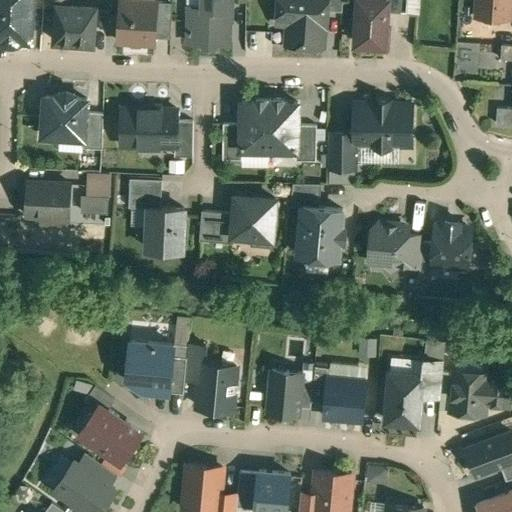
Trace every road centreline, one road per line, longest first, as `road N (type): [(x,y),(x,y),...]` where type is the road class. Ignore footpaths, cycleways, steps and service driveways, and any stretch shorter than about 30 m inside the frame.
road 1 (residential): [(452,511),(433,467),(402,452),(205,433),(178,438),(162,453),(131,511)]
road 2 (residential): [(488,166),(444,95),(421,79),(202,68)]
road 3 (residential): [(202,68),(9,63)]
road 4 (residential): [(9,63),(3,183)]
